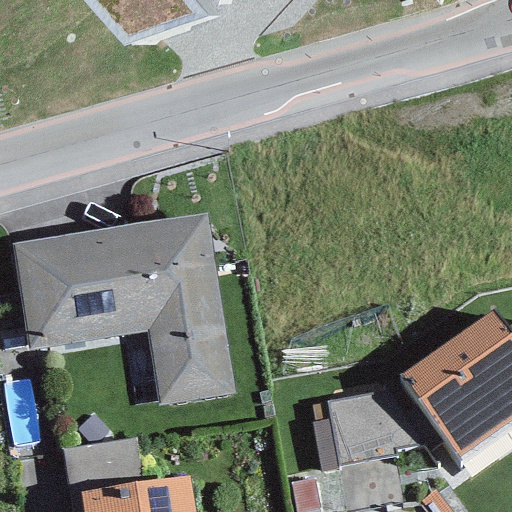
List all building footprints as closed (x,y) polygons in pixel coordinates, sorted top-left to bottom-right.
[(95,0),(133,44),(154,34),(205,19),(189,0),(210,0),(215,6),(217,0),(95,0)] [(205,214),(12,245),(29,352),(147,333),(159,408),(234,396),(205,214)] [(511,342),(492,312),(398,375),(406,387),(450,451),(456,461),(511,422),(511,342)] [(329,418),(338,466),(394,457),(392,451),(422,446),(433,464),(450,451),(406,387),(325,402),(329,418)] [(338,466),(329,418),(311,422),(321,473),(339,470),(338,466)] [(60,449),(67,494),(81,492),(140,483),(134,438),(60,449)] [(193,511),(188,476),(140,483),(81,492),(83,511),(193,511)] [(304,511),(318,510),(313,479),(290,483),(294,511),(304,511)] [(450,511),(433,490),(418,501),(426,511),(450,511)]
